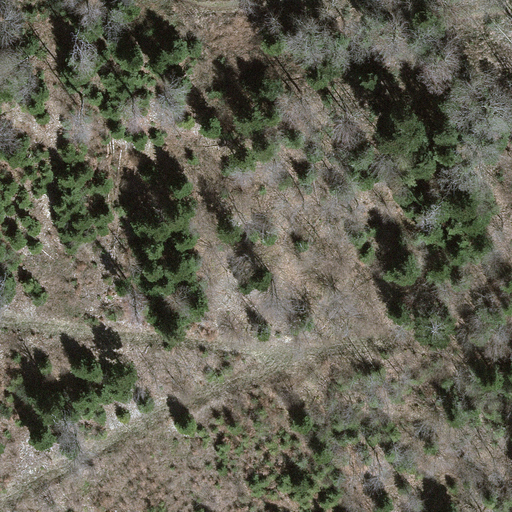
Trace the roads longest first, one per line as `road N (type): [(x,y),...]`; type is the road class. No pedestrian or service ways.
road 1 (track): [(511,345),(271,354),(137,421),(0,505)]
road 2 (track): [(271,354),(204,338),(0,314)]
